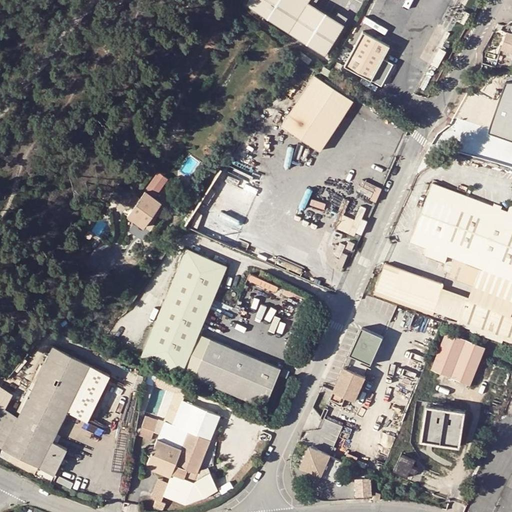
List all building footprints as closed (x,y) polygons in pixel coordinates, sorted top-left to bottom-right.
[(251,0),(247,8),(326,56),(345,25),(309,3),(310,0),(251,0)] [(363,30),(343,64),(370,80),(389,46),(363,30)] [(509,52),(511,53),(511,35),(505,33),(499,50),(509,54),(509,52)] [(109,44),(107,45),(106,45),(105,46),(105,47),(104,49),(105,50),(105,51),(106,52),(108,52),(109,52),(111,52),(112,51),(113,50),(113,48),(113,47),(112,46),(111,45),(110,44),(109,44)] [(313,72),(279,123),(317,148),(351,98),(313,72)] [(497,136),(491,151),(507,157),(509,151),(511,152),(511,127),(493,119),(487,132),(497,136)] [(148,186),(159,194),(170,177),(159,170),(148,186)] [(482,267),(511,277),(511,213),(434,183),(411,240),(426,245),(423,252),(447,261),(445,268),(454,272),(459,258),(482,267)] [(127,216),(143,227),(160,202),(144,191),(138,199),(133,206),(127,216)] [(127,216),(133,206),(138,199),(134,196),(129,203),(131,205),(126,212),(124,211),(122,213),(127,216)] [(195,213),(203,216),(208,204),(201,200),(195,213)] [(162,215),(165,217),(168,219),(176,207),(170,203),(162,215)] [(225,265),(185,248),(139,353),(263,406),(280,366),(196,330),(225,265)] [(341,252),(335,265),(341,268),(347,254),(341,252)] [(510,315),(511,311),(511,277),(482,267),(459,258),(454,272),(476,281),(468,300),(384,269),(378,286),(505,333),(511,316),(510,315)] [(384,336),(363,326),(351,354),(372,363),(384,336)] [(436,368),(472,386),(489,349),(453,332),(436,368)] [(0,458),(54,484),(71,450),(55,443),(69,412),(90,422),(112,376),(56,348),(39,382),(34,393),(21,421),(4,411),(13,396),(0,388),(0,458)] [(367,376),(346,366),(332,398),(344,403),(347,396),(357,400),(367,376)] [(31,392),(34,393),(39,382),(36,380),(31,392)] [(170,470),(160,492),(182,502),(215,488),(209,472),(192,479),(182,475),(185,467),(195,471),(209,438),(198,433),(208,410),(181,398),(171,422),(164,419),(156,437),(164,441),(156,461),(171,467),(170,470)] [(467,412),(428,403),(420,437),(459,446),(467,412)] [(331,456),(311,446),(301,467),(322,477),(331,456)] [(345,463),(355,467),(359,457),(350,453),(345,463)] [(400,455),(392,471),(405,477),(407,473),(412,475),(415,470),(410,467),(413,462),(400,455)] [(368,476),(353,478),(355,496),(370,493),(368,476)]
